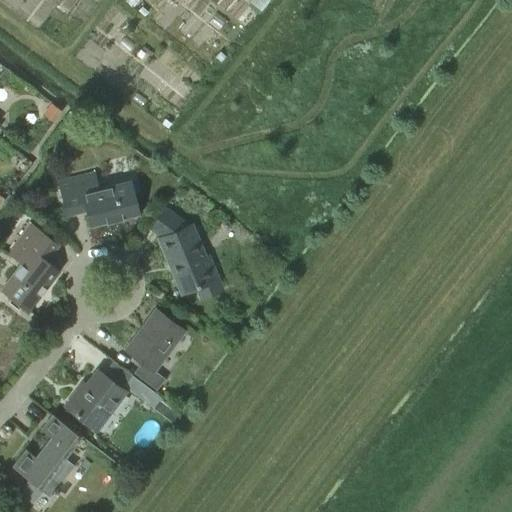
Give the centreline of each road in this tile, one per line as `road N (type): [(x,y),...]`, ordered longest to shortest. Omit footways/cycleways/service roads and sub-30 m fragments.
road 1 (residential): [(86,311),(76,290),(81,272),(116,261),(135,283),(132,302),(118,316)]
road 2 (residential): [(0,414),(86,311)]
